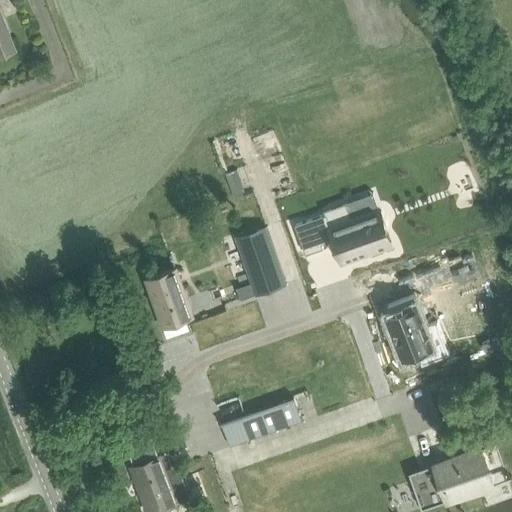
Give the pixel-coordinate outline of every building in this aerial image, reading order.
[(0,55),(15,50),(0,12),(0,55)] [(326,214),(296,224),(306,253),(324,247),(322,243),(333,239),(336,238),(343,259),(392,242),(380,209),(353,219),(347,204),(326,211),(327,213),(326,214)] [(255,255),(244,259),(252,282),(256,293),(286,283),(266,225),(247,232),(255,255)] [(177,267),(146,278),(167,337),(190,329),(186,318),(194,315),(177,267)] [(388,311),(386,312),(404,357),(406,356),(405,355),(417,350),(423,363),(450,353),(438,321),(426,325),(415,295),(388,305),(391,312),(389,313),(388,311)] [(293,396),(222,421),(223,423),(230,445),(231,445),(302,420),(293,396)] [(419,468),(409,472),(422,508),(479,488),(493,483),(489,471),(481,448),(481,447),(452,457),(448,458),(448,457),(438,460),(439,462),(438,462),(435,463),(442,483),(427,489),(419,468)] [(161,454),(131,465),(148,511),(149,511),(179,501),(191,496),(178,463),(166,467),(161,454)]
